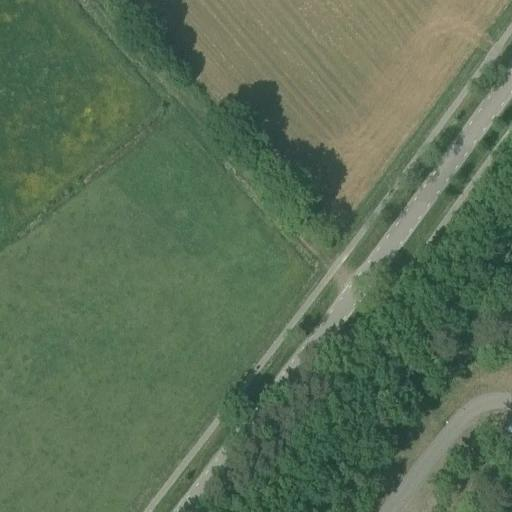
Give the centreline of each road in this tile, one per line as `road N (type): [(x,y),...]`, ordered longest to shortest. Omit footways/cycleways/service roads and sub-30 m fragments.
road 1 (unclassified): [(189,511),(511,84)]
road 2 (track): [(94,0),(355,294)]
